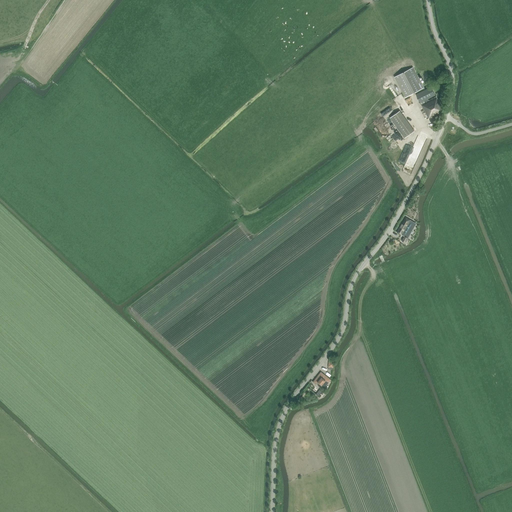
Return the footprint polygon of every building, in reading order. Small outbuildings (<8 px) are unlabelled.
[(420,81),(413,67),(395,77),(405,98),(415,93),(420,103),(435,95),(431,87),(425,90),(421,80),(420,81)] [(428,99),(420,103),(428,118),(432,116),(432,117),(444,111),(436,96),(429,100),(428,99)] [(400,111),(390,118),(404,138),(414,131),(400,111)] [(416,146),(415,151),(412,150),(410,157),(416,159),(420,147),(416,146)] [(406,218),(397,232),(401,235),(401,234),(404,236),(405,234),(407,232),(409,228),(411,229),(414,223),(406,218)] [(322,384),(325,387),(331,380),(321,372),(313,382),(316,384),(318,382),(322,385),(322,384)]
